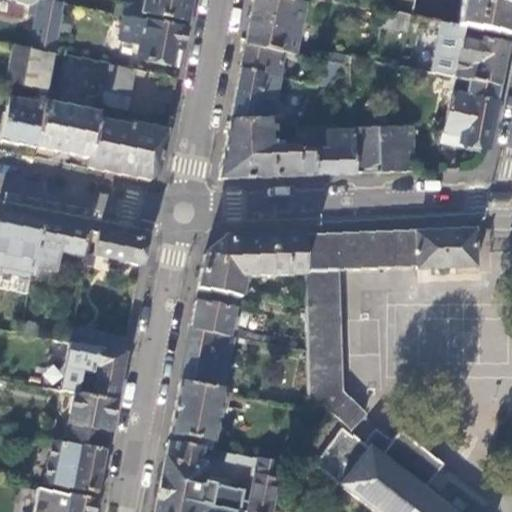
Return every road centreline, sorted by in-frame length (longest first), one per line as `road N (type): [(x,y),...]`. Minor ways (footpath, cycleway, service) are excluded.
road 1 (residential): [(506,196),(177,212)]
road 2 (residential): [(177,212),(120,511)]
road 3 (residential): [(177,212),(215,0)]
road 4 (residential): [(177,212),(0,180)]
